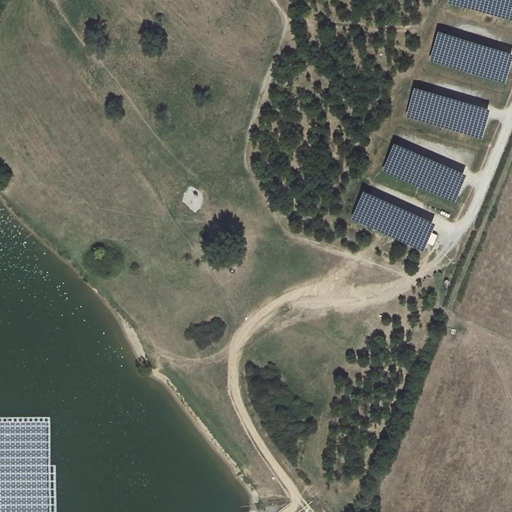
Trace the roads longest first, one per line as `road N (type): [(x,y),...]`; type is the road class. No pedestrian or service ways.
road 1 (track): [(511,105),(462,226),(411,279),(284,299),(241,336),(237,398),(301,500)]
road 2 (track): [(286,20),(243,159),(256,190),(285,233),(411,279)]
road 3 (track): [(286,20),(385,27),(421,23),(439,9)]
